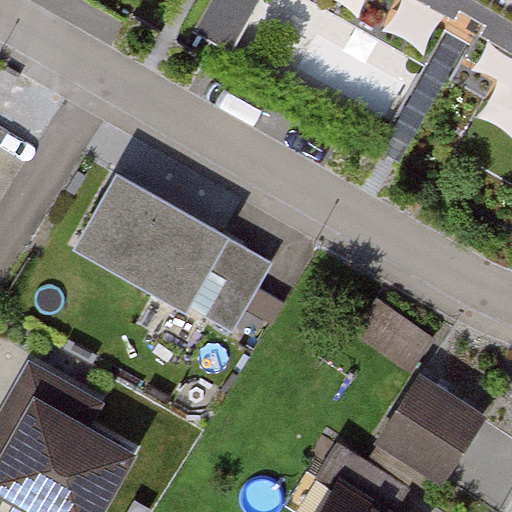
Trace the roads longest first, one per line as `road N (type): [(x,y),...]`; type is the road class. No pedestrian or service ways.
road 1 (residential): [(511,306),(107,76)]
road 2 (residential): [(107,76),(0,248)]
road 3 (residential): [(107,76),(0,14)]
